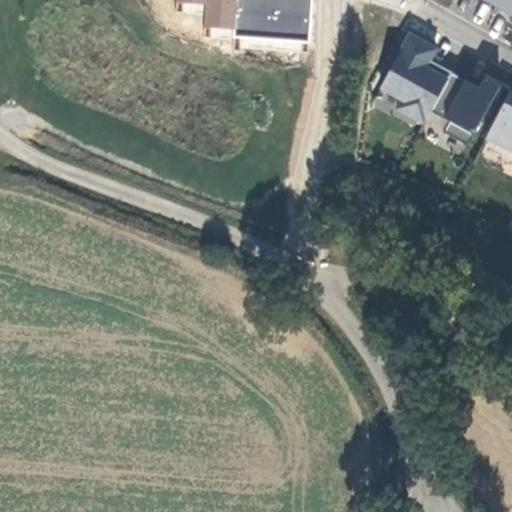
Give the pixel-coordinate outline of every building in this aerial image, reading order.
[(206,0),(206,5),(203,26),(234,30),(237,0),(206,0)] [(311,0),(237,0),(234,38),(309,42),(311,0)] [(511,0),(478,0),(511,15),(511,0)] [(479,84),(433,63),(440,46),(407,31),(375,103),(471,146),(500,81),(483,74),(479,84)] [(511,91),(507,89),(484,143),(511,154),(511,91)]
